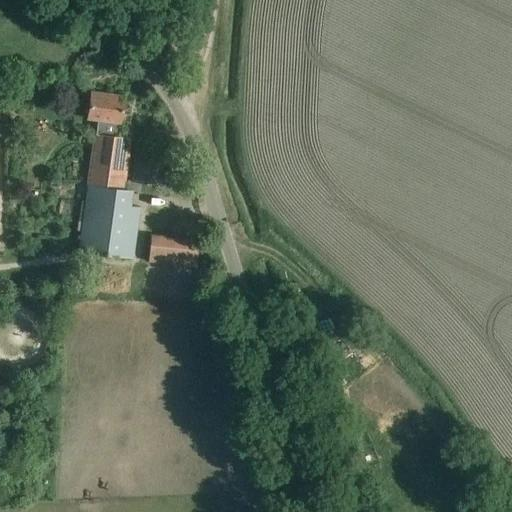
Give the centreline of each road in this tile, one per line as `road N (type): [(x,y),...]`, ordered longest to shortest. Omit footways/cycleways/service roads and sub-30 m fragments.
road 1 (unclassified): [(303,511),(182,119),(86,0)]
road 2 (track): [(182,119),(217,0)]
